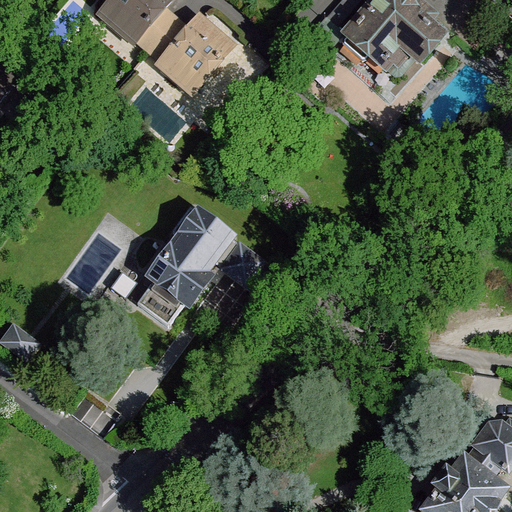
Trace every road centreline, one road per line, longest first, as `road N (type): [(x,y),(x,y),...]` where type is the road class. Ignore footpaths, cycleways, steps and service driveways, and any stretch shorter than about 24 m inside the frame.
road 1 (residential): [(143,491),(511,153)]
road 2 (residential): [(143,491),(0,383)]
